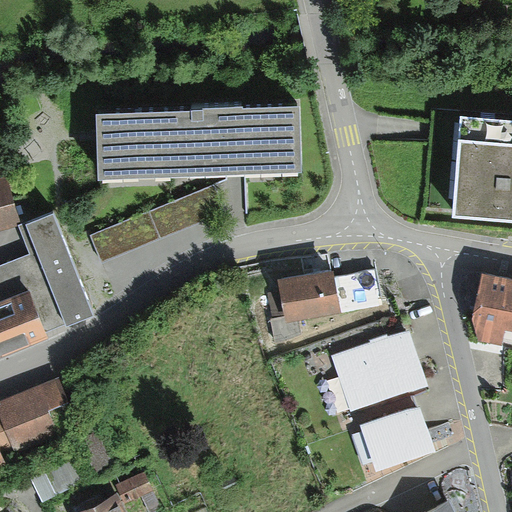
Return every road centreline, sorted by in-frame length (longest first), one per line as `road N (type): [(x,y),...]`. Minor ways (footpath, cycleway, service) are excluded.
road 1 (residential): [(363,234),(228,250),(85,337),(0,375)]
road 2 (residential): [(444,248),(442,277),(497,511)]
road 3 (residential): [(363,234),(312,0)]
